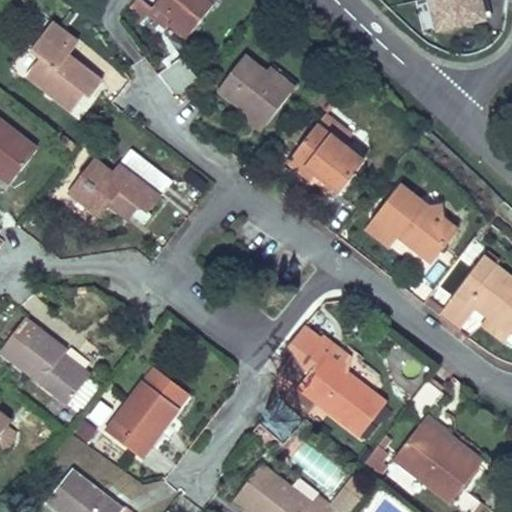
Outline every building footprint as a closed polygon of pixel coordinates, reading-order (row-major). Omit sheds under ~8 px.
[(194,42),(218,8),(206,0),(165,0),(160,7),(180,21),(175,28),(194,42)] [(223,0),(206,0),(218,8),(223,0)] [(488,29),(480,0),(426,0),(436,40),(488,29)] [(175,28),(180,21),(160,7),(152,19),(171,33),(175,28)] [(80,42),(53,22),(30,53),(39,60),(25,79),(71,114),(84,96),(89,100),(104,81),(70,55),(80,42)] [(297,84),(273,67),(268,75),(245,59),(220,95),(266,128),(297,84)] [(39,148),(0,118),(0,180),(8,187),(39,148)] [(324,119),(289,165),(305,178),(310,170),(344,196),(367,166),(345,149),(352,140),(324,119)] [(60,133),(54,142),(72,156),(79,147),(60,133)] [(95,159),(67,194),(99,219),(108,209),(127,223),(132,216),(145,226),(152,216),(148,213),(161,197),(160,196),(171,181),(131,150),(113,172),(95,159)] [(190,171),(183,179),(201,194),(208,185),(190,171)] [(402,191),(370,234),(390,248),(398,239),(435,265),(458,233),(444,222),(440,208),(428,210),(402,191)] [(511,340),(511,280),(486,260),(444,316),(464,331),(478,312),(486,318),(480,325),(508,346),(511,340)] [(0,354),(68,406),(92,375),(65,354),(68,351),(26,319),(0,352),(0,354)] [(308,375),(296,390),(358,438),(386,401),(348,372),(351,357),(323,335),(321,338),(304,325),(286,349),(308,375)] [(191,396),(153,367),(104,431),(143,460),(191,396)] [(426,384),(418,400),(434,408),(442,393),(426,384)] [(282,446),(303,420),(280,401),(258,427),(282,446)] [(0,435),(7,426),(12,421),(0,411),(0,435)] [(450,505),(484,460),(427,417),(393,462),(450,505)] [(74,434),(88,444),(97,431),(84,421),(74,434)] [(56,433),(43,423),(33,435),(47,446),(56,433)] [(16,433),(7,426),(0,435),(0,448),(3,450),(10,448),(16,440),(16,433)] [(312,503),(260,464),(232,502),(245,511),(333,511),(336,509),(318,495),(312,503)] [(124,510),(73,470),(45,506),(53,511),(130,511),(125,508),(124,510)]
